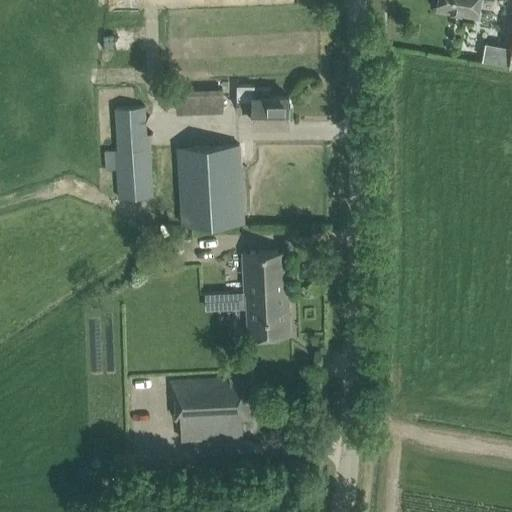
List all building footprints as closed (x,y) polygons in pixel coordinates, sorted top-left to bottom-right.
[(439,0),(438,8),(478,16),(481,0),(439,0)] [(291,123),(291,93),(271,93),(271,87),(255,88),(255,85),(238,85),(238,94),(238,111),(254,111),(254,124),(291,123)] [(117,167),(119,196),(154,194),(151,133),(148,133),(146,105),(116,106),(118,149),(105,150),(106,168),(117,167)] [(247,218),(243,142),(178,146),(183,222),(247,218)] [(286,289),(284,249),(243,251),(247,336),(290,334),(288,289),(286,289)] [(207,270),(141,274),(147,359),(212,354),(207,270)] [(231,384),(231,377),(170,380),(171,397),(178,397),(178,411),(176,411),(177,422),(181,422),(182,438),(243,435),(243,419),(252,418),(251,396),(248,397),(247,383),(231,384)]
